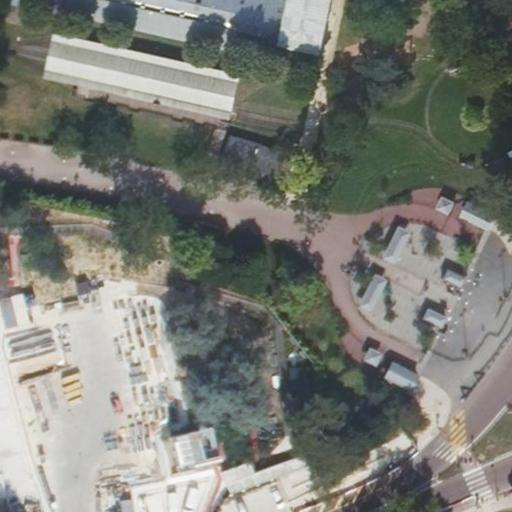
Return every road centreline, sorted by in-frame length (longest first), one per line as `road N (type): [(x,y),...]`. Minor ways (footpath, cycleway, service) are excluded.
road 1 (tertiary): [(511,373),(387,508)]
road 2 (tertiary): [(387,508),(511,467)]
